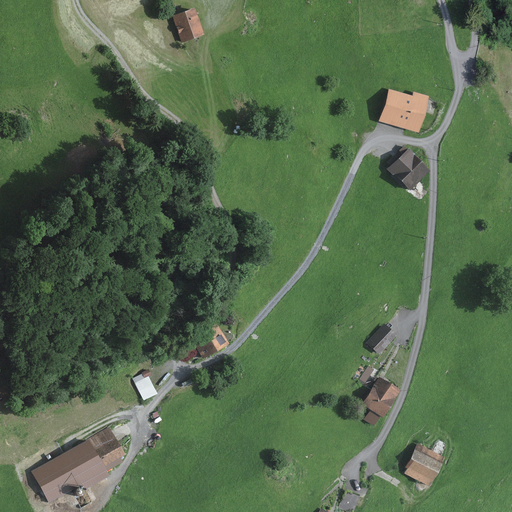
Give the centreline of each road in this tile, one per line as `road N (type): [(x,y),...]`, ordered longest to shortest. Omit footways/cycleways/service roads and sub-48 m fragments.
road 1 (track): [(351,476),(392,428),(412,384),(436,143),(474,25),(472,0)]
road 2 (track): [(185,369),(176,360),(178,345),(222,302),(233,250),(228,224),(178,122),(142,94),(78,0)]
road 3 (track): [(436,143),(380,137),(365,148),(303,269),(231,349),(185,369),(154,405),(147,428)]
